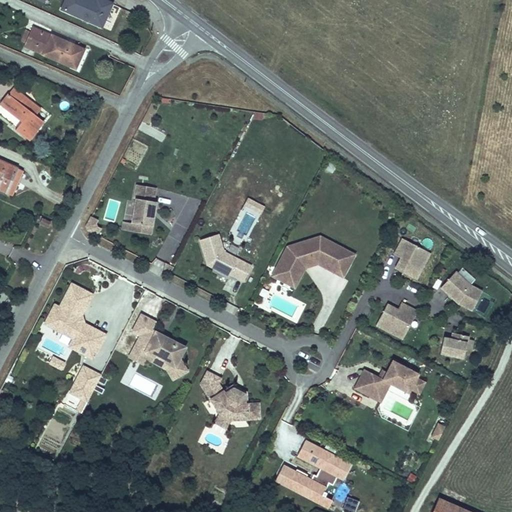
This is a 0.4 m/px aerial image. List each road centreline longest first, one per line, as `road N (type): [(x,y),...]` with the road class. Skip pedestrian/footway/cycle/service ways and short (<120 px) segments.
road 1 (secondary): [(195,25),(511,259)]
road 2 (residential): [(65,235),(290,347)]
road 3 (residential): [(65,235),(131,107)]
road 4 (unclassified): [(131,107),(0,49)]
road 5 (residential): [(0,354),(65,235)]
